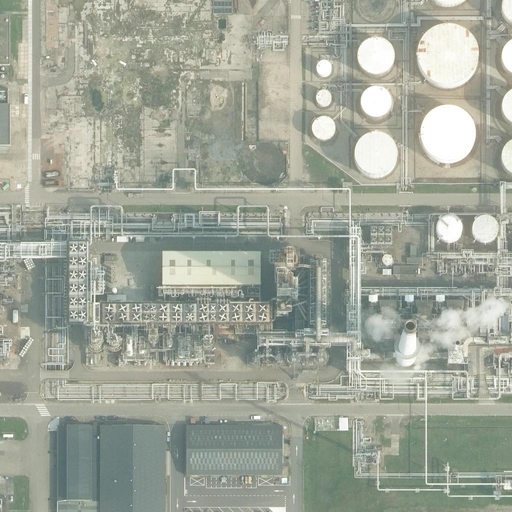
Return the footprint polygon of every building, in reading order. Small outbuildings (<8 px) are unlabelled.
[(435,0),(463,10),(466,0),(435,0)] [(268,11),(268,20),(279,20),(279,11),(268,11)] [(0,15),(0,65),(10,66),(10,16),(0,15)] [(474,54),(469,29),(445,28),(421,33),(420,58),(426,86),(449,87),(474,81),(476,51),(475,47),(474,54)] [(391,75),(392,41),(361,40),(360,74),(391,75)] [(330,75),(328,62),(318,63),(320,76),(330,75)] [(387,91),(366,90),(364,118),(386,119),(387,91)] [(318,92),(318,105),(329,105),(329,92),(318,92)] [(0,146),(10,147),(10,105),(0,105),(0,146)] [(424,115),(422,141),(428,161),(451,163),(472,156),(474,134),(466,110),(445,108),(424,115)] [(318,143),(337,137),(330,117),(312,123),(318,143)] [(399,170),(389,133),(354,143),(364,180),(399,170)] [(464,231),(463,228),(463,226),(462,224),(460,222),(458,220),(456,219),(451,217),(449,217),(446,218),(443,219),(442,221),(440,223),(438,225),(437,228),(437,230),(437,233),(438,235),(439,238),(440,240),(442,241),(444,243),(447,244),(449,244),(452,244),(455,244),(457,242),(459,241),(461,239),(462,237),(463,234),(464,231)] [(498,232),(498,229),(497,226),(496,224),(494,222),(492,221),(490,219),(487,219),(484,218),(481,219),(479,220),(475,222),(474,224),(472,227),(472,230),(471,232),(472,235),(473,237),(474,240),(476,242),(478,243),(480,244),(484,245),(486,245),(491,244),(493,242),(495,241),(497,237),(498,234),(498,232)] [(416,248),(409,248),(409,259),(406,259),(406,264),(419,264),(419,259),(416,259),(416,248)] [(260,255),(163,255),(163,289),(260,289),(260,255)] [(95,269),(96,276),(108,274),(107,267),(95,269)] [(393,276),(418,276),(418,267),(393,267),(393,276)] [(382,329),(382,339),(396,339),(396,330),(402,330),(402,319),(397,319),(397,302),(379,302),(379,329),(382,329)] [(449,303),(448,327),(468,328),(468,321),(461,320),(462,307),(453,307),(453,303),(449,303)] [(431,336),(432,308),(417,308),(416,327),(417,327),(416,335),(431,336)] [(398,346),(401,369),(415,367),(412,344),(398,346)] [(8,351),(0,352),(0,360),(9,359),(8,351)] [(57,427),(56,511),(165,511),(166,427),(101,427),(101,426),(57,427)] [(283,477),(283,426),(187,427),(187,477),(246,477),(273,477),(283,477)] [(0,471),(22,471),(22,458),(0,458),(0,471)]
